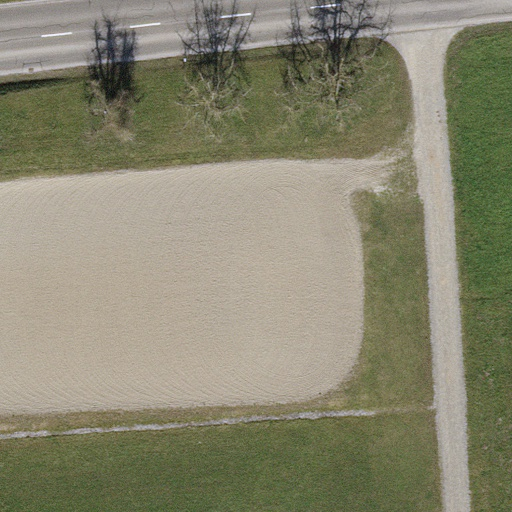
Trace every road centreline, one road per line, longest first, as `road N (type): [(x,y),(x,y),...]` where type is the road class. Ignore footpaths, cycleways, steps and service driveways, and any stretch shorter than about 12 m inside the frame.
road 1 (track): [(454,511),(424,0)]
road 2 (track): [(0,181),(433,149)]
road 3 (tertiary): [(331,11),(0,45)]
